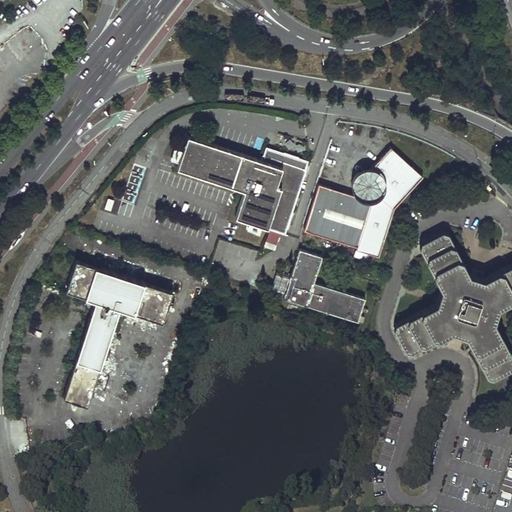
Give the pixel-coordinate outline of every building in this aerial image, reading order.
[(260,161),(186,136),(175,168),(242,191),(234,216),(281,233),(306,161),(265,147),(260,161)] [(291,147),(293,141),(282,138),(280,144),(291,147)] [(366,170),(358,181),(373,192),(369,204),(355,248),(378,255),(392,210),(394,207),(419,173),(384,147),(366,170)] [(366,170),(363,170),(361,170),(358,170),(357,171),(355,172),(353,174),(351,175),(350,177),(348,179),(347,181),(347,183),(346,185),(346,187),(346,189),(347,192),(347,194),(348,196),(349,198),(351,199),(352,201),(354,202),(356,203),(358,204),(360,205),(363,205),(365,205),(367,205),(369,204),(373,192),(358,181),(366,170)] [(420,241),(418,247),(425,260),(431,273),(439,289),(435,303),(421,310),(407,317),(395,323),(392,330),(404,350),(409,352),(422,345),(435,339),(450,331),(452,331),(451,334),(461,338),(462,335),(464,335),(472,350),(478,363),(485,376),(491,378),(508,369),(511,367),(511,363),(511,360),(506,349),(500,336),(492,320),(496,307),(511,299),(511,298),(511,262),(511,264),(497,271),(483,278),(481,278),(482,275),(477,273),(471,271),(470,275),(467,274),(460,259),(453,246),(447,233),(440,231),(420,241)] [(298,249),(290,274),(289,274),(281,297),(357,321),(365,298),(313,282),(322,256),(298,249)] [(83,262),(74,259),(64,289),(85,296),(93,299),(92,303),(90,307),(62,396),(86,404),(92,386),(96,372),(117,307),(160,320),(170,290),(137,279),(83,262)] [(281,297),(289,274),(277,269),(270,293),(281,297)] [(93,299),(85,296),(84,299),(84,301),(85,304),(87,305),(88,306),(90,307),(92,303),(93,299)]
